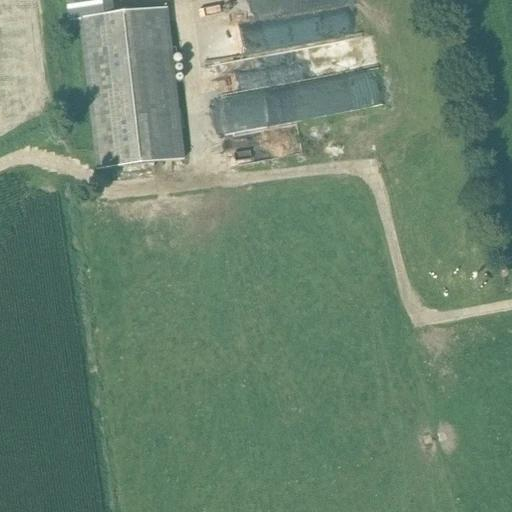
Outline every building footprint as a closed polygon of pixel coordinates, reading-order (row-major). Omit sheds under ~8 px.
[(247,0),(249,14),(354,5),(353,0),(247,0)] [(168,10),(81,19),(98,171),(184,161),(168,10)] [(302,45),(357,36),(354,13),(299,21),(302,45)] [(356,40),(205,66),(209,92),(360,66),(356,40)] [(296,113),(341,109),(338,86),(305,90),(306,103),(295,105),(296,113)] [(276,144),(275,132),(237,133),(238,156),(283,155),(283,144),(276,144)]
